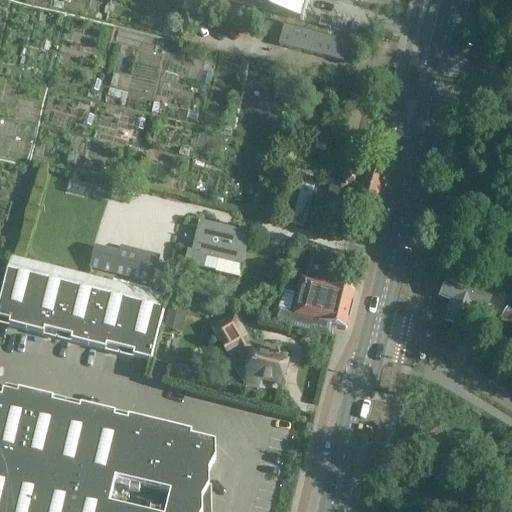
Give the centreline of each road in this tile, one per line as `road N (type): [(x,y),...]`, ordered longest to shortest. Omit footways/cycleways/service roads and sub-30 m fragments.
road 1 (primary): [(376,326),(453,0)]
road 2 (primary): [(330,511),(376,326)]
road 3 (unclassified): [(511,402),(376,326)]
